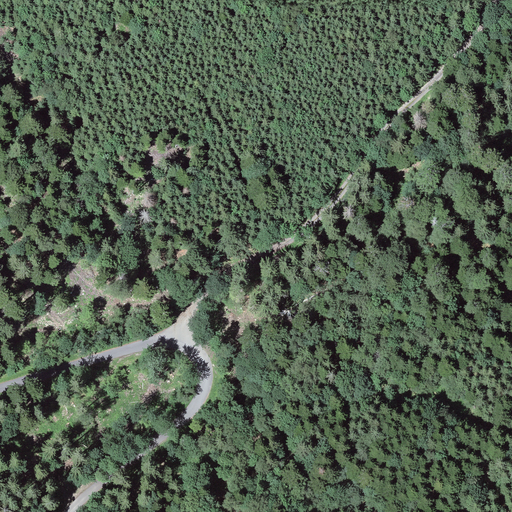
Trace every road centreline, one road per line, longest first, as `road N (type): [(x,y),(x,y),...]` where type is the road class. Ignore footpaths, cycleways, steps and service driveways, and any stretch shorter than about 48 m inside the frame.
road 1 (track): [(176,344),(233,269),(324,211),(481,31),(498,0)]
road 2 (unclassified): [(0,389),(157,342),(183,346),(199,364),(201,392),(189,412),(71,511)]
